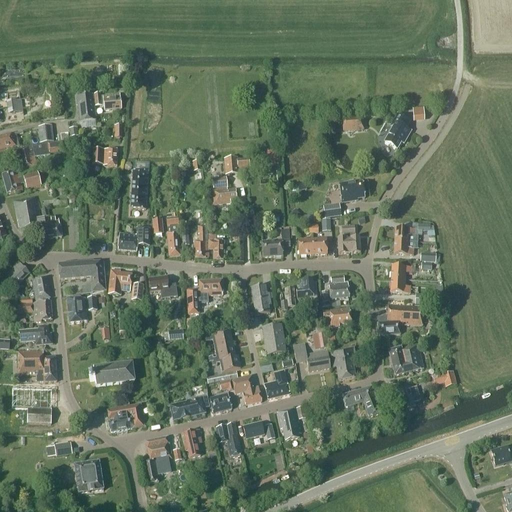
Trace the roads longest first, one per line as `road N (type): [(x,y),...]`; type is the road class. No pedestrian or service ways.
road 1 (unclassified): [(114,446),(68,399),(52,277),(41,259)]
road 2 (residential): [(41,259),(239,270)]
road 3 (tertiary): [(271,511),(448,442)]
road 4 (residential): [(448,106),(381,204),(367,267)]
road 5 (residential): [(265,408),(114,446)]
road 6 (residential): [(265,408),(239,270)]
road 7 (residential): [(239,270),(367,267)]
